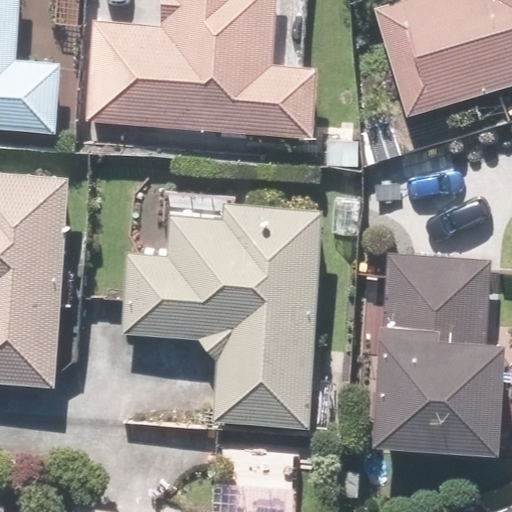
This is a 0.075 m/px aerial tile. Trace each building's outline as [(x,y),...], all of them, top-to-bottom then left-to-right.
[(0,0),(0,122),(73,127),(78,55),(30,52),(33,0),(0,0)] [(169,0),(169,22),(97,18),(92,119),(326,132),(330,64),(285,62),(288,0),(169,0)] [(511,0),(384,0),(416,109),(511,82),(511,0)] [(78,171),(0,168),(0,377),(71,380),(78,171)] [(320,423),(337,206),(234,198),(232,219),(182,215),(179,250),(140,246),(133,334),(205,340),(230,342),(224,415),(320,423)] [(502,255),(402,249),(390,437),(511,444),(511,333),(497,333),(502,255)] [(0,500),(0,511),(10,511),(11,501),(0,500)] [(83,501),(82,511),(190,511),(191,507),(83,501)] [(511,511),(511,501),(491,509),(491,511),(511,511)]
